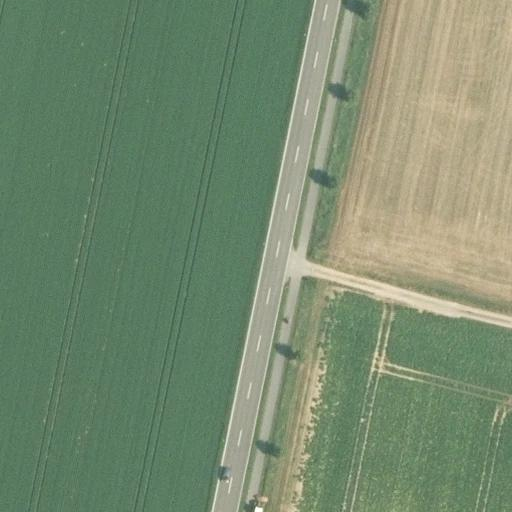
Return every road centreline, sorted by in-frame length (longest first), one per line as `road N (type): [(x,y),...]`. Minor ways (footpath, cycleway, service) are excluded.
road 1 (tertiary): [(228,511),(331,0)]
road 2 (track): [(511,327),(277,265)]
